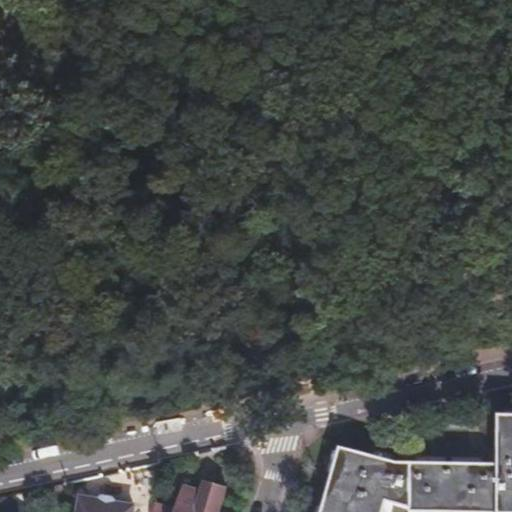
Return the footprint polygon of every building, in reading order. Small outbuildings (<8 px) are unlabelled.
[(511,511),(511,407),(508,407),(500,407),(499,462),(499,511),(511,511)] [(386,511),(390,499),(413,506),(414,462),(402,461),(342,445),(323,511),(386,511)] [(413,506),(412,510),(499,511),(499,462),(414,462),(413,506)] [(215,511),(223,486),(203,481),(201,490),(183,485),(177,509),(154,503),(152,511),(215,511)] [(133,511),(135,503),(85,494),(81,511),(133,511)]
